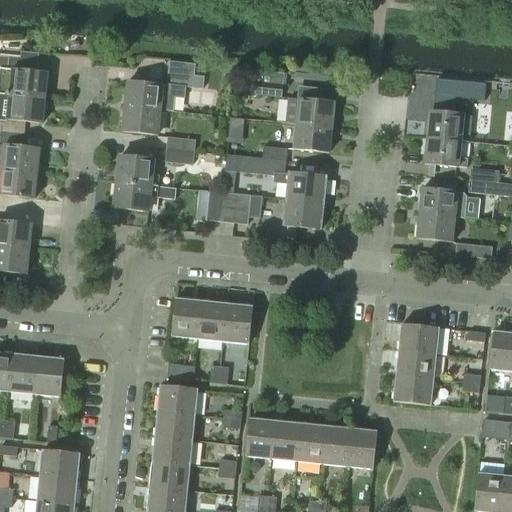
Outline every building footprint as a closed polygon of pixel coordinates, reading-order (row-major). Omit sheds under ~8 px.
[(0,95),(44,100),(47,75),(18,72),(19,59),(0,56),(0,95)] [(68,60),(49,61),(51,87),(69,86),(68,60)] [(256,72),(254,82),(282,85),(284,75),(256,72)] [(168,75),(166,86),(185,88),(202,91),(204,78),(168,75)] [(435,81),(434,96),(455,98),(483,101),(484,85),(435,81)] [(247,94),(253,94),(253,97),(281,100),(283,85),(282,85),(254,82),(254,83),(248,82),(247,94)] [(126,83),(124,108),(161,112),(173,113),(174,98),(184,100),(185,88),(166,86),(166,88),(126,83)] [(42,125),(44,100),(0,95),(0,121),(2,122),(5,122),(5,121),(42,125)] [(294,125),(294,126),(331,130),(333,105),(297,101),(297,102),(288,101),(286,124),(294,125)] [(158,137),(161,112),(124,108),(121,133),(158,137)] [(429,113),(426,139),(461,143),(469,144),(471,118),(429,113)] [(328,154),(331,130),(294,126),(291,151),(328,154)] [(167,138),(165,151),(194,154),(195,142),(167,138)] [(460,160),(461,143),(426,139),(423,165),(466,170),(467,161),(460,160)] [(0,171),(36,176),(39,151),(0,146),(0,171)] [(261,160),(285,163),(286,151),(263,148),(261,160)] [(194,154),(165,151),(164,164),(192,167),(194,154)] [(286,186),(284,201),(326,205),(327,196),(324,196),(326,179),(284,175),(285,163),(261,160),(226,156),(224,172),(274,178),(273,184),(286,186)] [(119,158),(116,184),(158,188),(159,177),(153,176),(155,162),(119,158)] [(470,170),(469,182),(497,185),(498,173),(470,170)] [(0,197),(34,201),(36,176),(0,171),(0,197)] [(468,194),(511,198),(511,186),(497,185),(469,182),(468,194)] [(175,190),(158,188),(116,184),(113,210),(149,214),(151,199),(174,201),(175,190)] [(418,215),(455,219),(464,220),(466,199),(463,195),(421,190),(418,215)] [(206,222),(218,224),(222,194),(209,193),(206,222)] [(250,197),(222,194),(218,224),(247,227),(250,197)] [(326,205),(284,201),(282,227),(320,231),(322,214),(325,214),(326,205)] [(416,240),(452,244),(455,219),(418,215),(416,240)] [(0,248),(28,251),(31,226),(0,222),(0,248)] [(491,249),(455,245),(454,257),(490,261),(491,249)] [(0,273),(26,276),(28,251),(0,248),(0,273)] [(197,341),(201,303),(174,300),(171,338),(197,341)] [(197,341),(222,344),(225,306),(201,303),(197,341)] [(225,306),(222,344),(248,346),(252,308),(225,306)] [(446,357),(449,331),(400,326),(398,351),(436,355),(436,356),(446,357)] [(483,344),(484,335),(468,333),(467,342),(483,344)] [(511,373),(511,335),(493,333),(489,371),(511,373)] [(477,364),(480,351),(452,345),(449,358),(477,364)] [(395,378),(433,382),(436,356),(436,355),(398,351),(395,378)] [(12,356),(0,354),(0,393),(8,394),(12,356)] [(8,394),(35,397),(39,359),(12,356),(8,394)] [(35,397),(60,400),(63,361),(39,359),(35,397)] [(193,383),(194,369),(168,366),(166,380),(193,383)] [(209,385),(217,386),(219,369),(211,368),(209,385)] [(228,370),(219,369),(217,386),(226,387),(228,370)] [(463,376),(462,385),(479,387),(480,378),(463,376)] [(433,382),(395,378),(392,403),(430,407),(433,382)] [(478,395),(479,387),(462,385),(461,393),(478,395)] [(195,417),(197,391),(159,387),(157,413),(195,417)] [(501,415),(511,416),(511,405),(511,399),(503,398),(501,415)] [(224,411),(223,419),(240,421),(241,413),(224,411)] [(192,442),(195,417),(157,413),(154,438),(192,442)] [(240,421),(223,419),(222,429),(239,431),(240,421)] [(271,461),(275,423),(248,420),(245,458),(271,461)] [(508,441),(509,423),(501,423),(483,421),(481,438),(499,440),(508,441)] [(14,424),(5,423),(4,440),(12,441),(14,424)] [(295,463),(299,426),(275,423),(271,461),(295,463)] [(321,466),(324,428),(299,426),(295,463),(321,466)] [(46,444),(55,445),(57,429),(48,427),(46,444)] [(321,466),(346,469),(349,431),(324,428),(321,466)] [(349,431),(346,469),(372,471),(376,434),(349,431)] [(190,466),(192,442),(154,438),(151,463),(190,466)] [(17,449),(0,447),(0,456),(16,458),(17,449)] [(39,476),(77,480),(79,456),(42,452),(39,476)] [(219,461),(218,470),(235,472),(236,463),(219,461)] [(151,463),(149,488),(187,491),(190,466),(151,463)] [(234,481),(235,472),(218,470),(217,479),(234,481)] [(473,511),(500,511),(504,478),(477,475),(473,511)] [(39,476),(36,502),(74,506),(77,480),(39,476)] [(511,511),(511,478),(504,478),(500,511),(511,511)] [(184,511),(187,491),(149,488),(146,511),(184,511)] [(0,498),(12,500),(13,491),(0,490),(0,498)] [(256,511),(265,511),(267,498),(258,497),(256,511)] [(0,507),(10,509),(12,500),(0,498),(0,507)] [(274,511),(276,499),(267,498),(265,511),(274,511)] [(36,502),(35,511),(73,511),(74,506),(36,502)] [(307,511),(316,511),(317,503),(308,502),(307,511)] [(325,511),(326,504),(317,503),(316,511),(325,511)]
